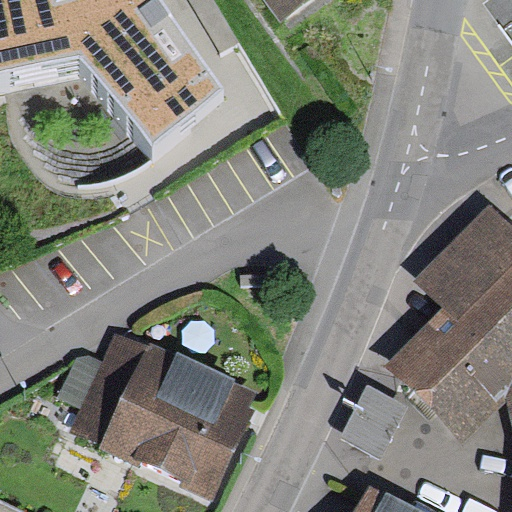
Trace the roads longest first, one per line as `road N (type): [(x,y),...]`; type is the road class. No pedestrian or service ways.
road 1 (residential): [(15,373),(265,228),(298,224),(377,252)]
road 2 (residential): [(377,252),(305,430),(262,511)]
road 3 (residential): [(441,0),(408,149)]
